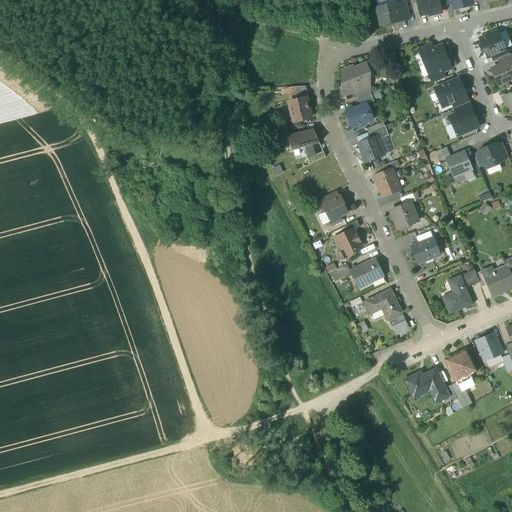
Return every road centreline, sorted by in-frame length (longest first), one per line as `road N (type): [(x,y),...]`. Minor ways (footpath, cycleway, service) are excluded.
road 1 (residential): [(433,340),(334,141),(326,61),(352,48),(511,13)]
road 2 (track): [(212,439),(93,136),(71,108),(0,55)]
road 3 (track): [(302,407),(0,496)]
road 4 (residential): [(433,340),(302,407)]
